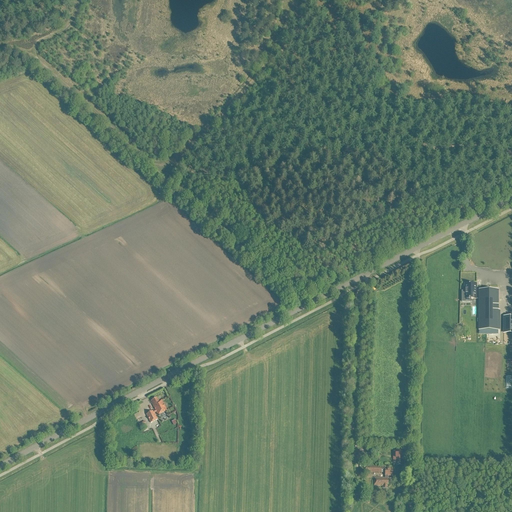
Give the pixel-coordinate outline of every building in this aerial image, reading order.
[(469,284),(465,284),(465,298),(468,298),(468,299),(475,299),(475,285),(469,285),(469,284)] [(498,290),(479,290),(478,330),(498,330),(498,290)] [(161,401),(158,402),(157,399),(151,401),(156,411),(156,412),(158,415),(166,411),(161,401)] [(156,412),(156,411),(153,412),(153,411),(146,415),(150,423),(157,420),(154,413),(156,413),(156,412)] [(392,466),(402,467),(403,452),(393,452),(392,466)] [(385,467),(370,466),(370,460),(366,460),(365,473),(384,474),(384,476),(385,476),(385,478),(374,478),(374,486),(382,486),(382,489),(387,489),(387,485),(388,485),(388,478),(388,476),(393,476),(393,469),(385,469),(385,467)]
